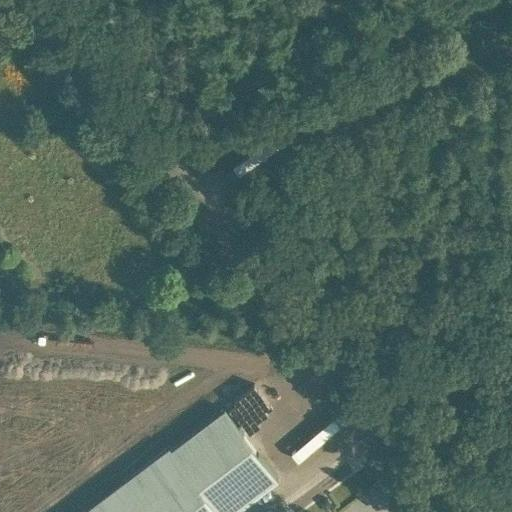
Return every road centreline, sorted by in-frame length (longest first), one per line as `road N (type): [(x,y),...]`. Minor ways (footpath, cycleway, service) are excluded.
road 1 (unclassified): [(433,511),(178,201)]
road 2 (unclassified): [(178,201),(249,125),(288,98),(511,19)]
road 3 (unclassified): [(178,201),(11,0)]
